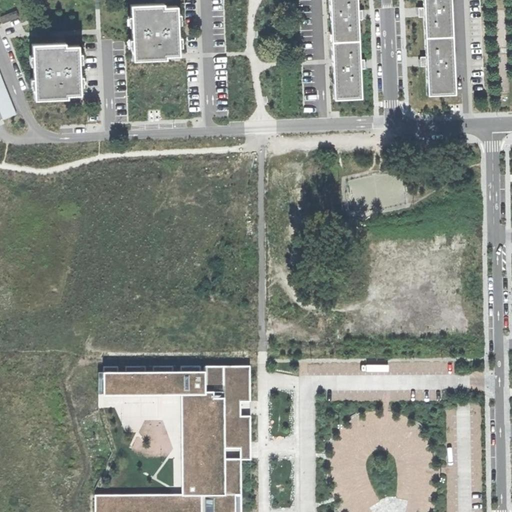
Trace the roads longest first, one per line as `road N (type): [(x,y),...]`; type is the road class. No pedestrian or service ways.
road 1 (residential): [(0,54),(28,119),(49,137),(398,121)]
road 2 (residential): [(500,378),(306,379),(306,511)]
road 3 (residential): [(500,378),(491,125)]
road 4 (residential): [(501,511),(500,378)]
road 5 (residential): [(386,0),(398,121)]
